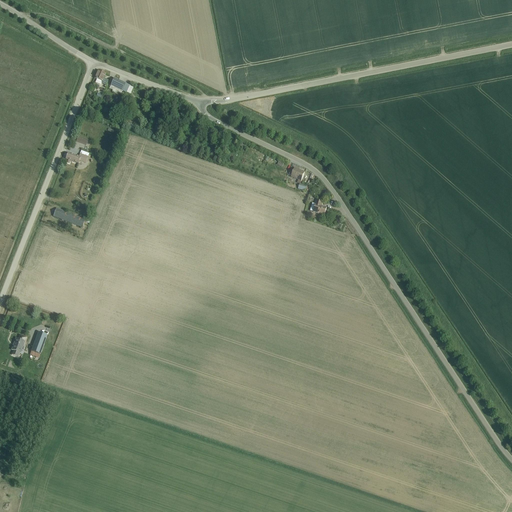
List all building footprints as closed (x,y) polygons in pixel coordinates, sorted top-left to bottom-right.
[(98,71),(95,79),(97,80),(95,84),(100,86),(101,84),(106,86),(108,81),(103,79),(105,75),(98,71)] [(110,86),(118,89),(117,92),(121,94),(122,91),(126,93),(129,85),(114,78),(110,86)] [(98,94),(96,97),(104,101),(106,97),(102,96),(103,94),(98,92),(98,94)] [(79,137),(77,142),(86,145),(88,141),(79,137)] [(65,159),(78,164),(79,161),(83,163),(86,156),(80,154),(79,157),(68,153),(65,159)] [(300,184),(298,189),(308,192),(310,187),(307,186),(300,184),(305,173),(295,169),(291,177),(299,180),(297,183),(300,184)] [(313,212),(324,216),(327,208),(322,207),(323,203),(316,201),(313,212)] [(82,227),(84,222),(89,223),(90,219),(88,218),(87,220),(57,209),(54,217),(82,227)] [(31,351),(40,355),(47,336),(38,333),(31,351)] [(13,351),(12,355),(18,358),(20,354),(25,342),(26,338),(20,336),(19,340),(16,339),(12,351),(13,351)]
